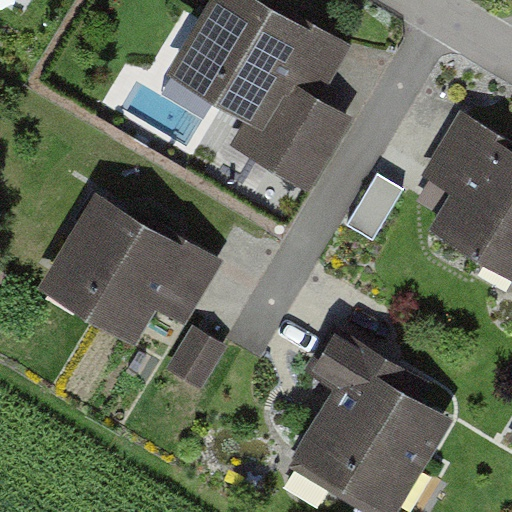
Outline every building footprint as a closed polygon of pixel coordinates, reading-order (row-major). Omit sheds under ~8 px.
[(277,13),(255,0),(218,0),(178,68),(259,116),(243,144),(311,184),(349,120),(315,100),(349,43),(282,4),(277,13)] [(511,246),(511,140),(467,114),(432,172),(439,176),(426,198),(451,212),(444,224),(491,252),(499,239),(511,246)] [(405,189),(379,174),(349,225),(376,240),(405,189)] [(183,248),(101,198),(58,268),(93,289),(85,302),(133,331),(154,296),(184,315),(198,292),(168,274),(183,248)] [(382,511),(387,511),(443,418),(416,402),(423,389),(398,375),(402,368),(337,330),(316,366),(348,384),(308,452),(343,472),(336,484),(382,511)] [(176,367),(200,382),(222,346),(198,331),(176,367)]
